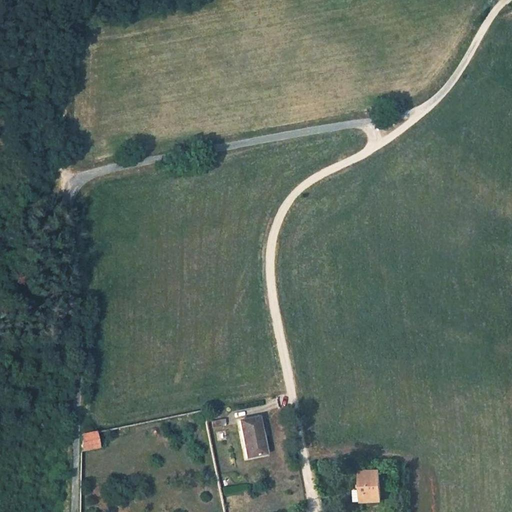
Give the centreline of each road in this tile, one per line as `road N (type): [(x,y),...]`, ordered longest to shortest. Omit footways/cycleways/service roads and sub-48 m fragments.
road 1 (unclassified): [(73,511),(75,310),(64,205),(70,186),(172,155),(413,111)]
road 2 (unclassified): [(313,511),(270,287),(274,229),(305,182),(370,150),(413,111)]
road 3 (unclassified): [(413,111),(447,86),(503,0)]
